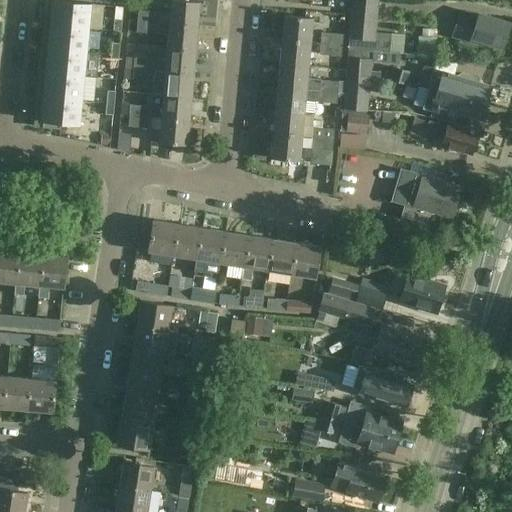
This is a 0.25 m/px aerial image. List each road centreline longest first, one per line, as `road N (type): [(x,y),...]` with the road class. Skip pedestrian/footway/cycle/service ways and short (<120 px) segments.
road 1 (secondary): [(423,511),(511,228)]
road 2 (residential): [(79,445),(122,167)]
road 3 (residential): [(223,189),(243,0)]
road 4 (residential): [(5,151),(18,0)]
